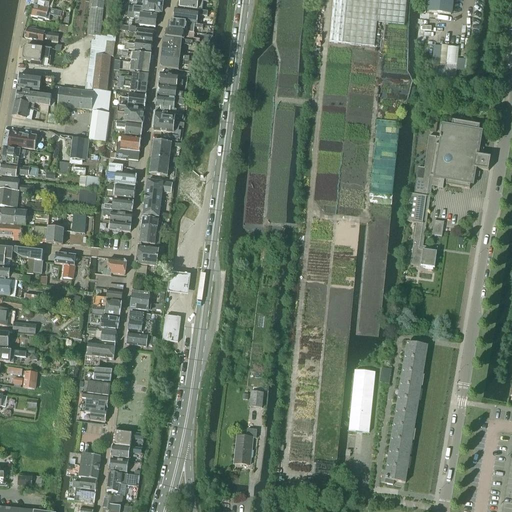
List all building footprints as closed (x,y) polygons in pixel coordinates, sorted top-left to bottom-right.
[(49,10),(51,0),(49,0),(35,0),(33,6),(49,10)] [(134,7),(133,14),(134,14),(135,14),(141,15),(143,16),(143,14),(157,15),(160,16),(160,11),(163,11),(164,2),(147,0),(145,0),(144,8),(134,7)] [(179,9),(193,11),(200,12),(202,12),(202,4),(200,4),(201,2),(209,3),(209,0),(181,0),(181,1),(179,2),(179,9)] [(375,47),(377,23),(404,26),(406,0),(333,0),(330,42),(375,47)] [(430,0),(429,13),(451,15),(452,0),(430,0)] [(91,42),(85,92),(62,90),(60,92),(58,107),(94,112),(108,113),(110,93),(106,93),(111,57),(112,57),(115,37),(107,36),(107,38),(100,37),(104,2),(92,1),(91,9),(92,9),(89,36),(96,37),(95,43),(91,42)] [(31,17),(49,21),(50,16),(60,18),(61,13),(33,7),(31,17)] [(173,17),(172,22),(196,25),(197,18),(197,14),(192,13),(176,11),(175,11),(175,14),(173,17)] [(134,15),(134,19),(140,20),(139,27),(154,29),(155,29),(157,17),(143,16),(141,15),(135,14),(134,14),(134,15)] [(170,25),(169,31),(194,34),(194,28),(202,29),(203,25),(196,25),(172,22),(172,25),(170,25)] [(137,34),(136,41),(152,43),(152,42),(154,40),(153,38),(154,33),(136,30),(136,28),(130,28),(125,27),(124,32),(129,33),(137,34)] [(43,43),(44,41),(58,44),(59,37),(49,34),(44,34),(27,30),(25,39),(43,43)] [(167,32),(166,39),(197,42),(199,42),(199,40),(194,39),(195,34),(194,34),(187,33),(169,31),(169,32),(167,32)] [(208,44),(213,37),(204,36),(203,44),(208,44)] [(197,42),(166,39),(166,40),(164,40),(163,47),(182,49),(182,45),(191,46),(191,45),(197,45),(197,42)] [(118,50),(129,52),(130,51),(151,54),(152,49),(153,47),(152,45),(152,43),(136,41),(136,46),(126,45),(125,48),(118,47),(118,50)] [(51,45),(50,50),(42,49),(42,50),(25,47),(23,61),(31,63),(31,66),(46,68),(49,51),(54,52),(54,51),(60,52),(61,47),(51,45)] [(457,65),(458,48),(448,47),(446,64),(457,65)] [(163,49),(162,59),(188,62),(189,58),(180,56),(181,51),(163,49)] [(133,54),(132,63),(150,65),(150,62),(151,60),(151,58),(151,56),(133,54)] [(162,59),(161,69),(179,71),(179,65),(184,66),(188,66),(188,62),(162,59)] [(131,72),(149,75),(149,74),(150,72),(149,69),(150,65),(132,63),(131,72)] [(39,93),(40,85),(52,86),(53,80),(19,75),(17,89),(39,93)] [(119,83),(120,83),(125,83),(124,85),(147,88),(148,84),(148,82),(148,80),(148,77),(133,75),(133,80),(120,78),(119,83)] [(160,75),(159,86),(177,88),(177,86),(182,86),(183,82),(178,81),(178,77),(160,75)] [(131,94),(147,95),(147,91),(148,90),(147,88),(124,85),(124,88),(132,89),(131,94)] [(159,86),(157,97),(185,101),(186,96),(176,94),(177,88),(159,86)] [(52,98),(17,92),(15,102),(34,105),(50,108),(52,98)] [(118,107),(119,107),(145,110),(147,97),(130,95),(129,101),(119,100),(118,107)] [(157,97),(156,109),(157,109),(157,113),(175,116),(176,111),(174,111),(175,104),(177,104),(177,106),(184,106),(184,101),(185,101),(157,97)] [(31,121),(34,105),(15,102),(12,118),(31,121)] [(119,109),(118,116),(125,116),(144,119),(145,112),(119,109)] [(94,112),(90,141),(105,143),(109,114),(108,113),(94,112)] [(155,113),(154,125),(159,126),(159,125),(179,127),(180,123),(174,123),(175,116),(157,113),(155,113)] [(49,115),(48,123),(55,125),(57,117),(49,115)] [(125,116),(125,124),(144,126),(144,119),(125,116)] [(410,195),(406,223),(416,224),(413,246),(423,248),(426,227),(433,178),(440,179),(439,189),(443,190),(444,180),(447,180),(446,186),(469,190),(470,186),(473,186),(474,177),(479,178),(480,172),(475,171),(476,169),(488,171),(491,158),(478,156),(478,153),(483,154),(484,148),(480,148),(482,131),(479,131),(479,129),(479,126),(452,122),(452,127),(443,126),(443,127),(441,127),(440,132),(442,132),(441,137),(440,137),(440,139),(429,137),(424,169),(418,168),(416,179),(414,195),(410,195)] [(126,136),(142,138),(144,126),(125,124),(112,123),(111,126),(117,127),(117,129),(127,130),(126,136)] [(154,125),(153,132),(154,132),(173,134),(174,131),(178,131),(179,127),(159,125),(159,126),(154,125)] [(37,137),(9,132),(6,146),(34,151),(37,137)] [(116,155),(116,159),(138,162),(139,154),(140,154),(142,140),(123,137),(123,138),(122,145),(118,144),(116,155)] [(73,138),(71,160),(82,161),(85,140),(73,138)] [(154,142),(150,175),(168,178),(172,144),(154,142)] [(20,167),(21,162),(19,160),(21,160),(25,158),(26,152),(20,151),(4,148),(1,164),(20,167)] [(58,163),(57,173),(67,174),(69,164),(58,163)] [(0,176),(16,178),(17,175),(28,177),(29,169),(1,165),(0,172),(0,176)] [(110,165),(108,180),(116,181),(115,185),(135,187),(136,187),(137,176),(122,175),(123,167),(110,165)] [(100,179),(87,177),(85,189),(98,191),(100,179)] [(0,189),(32,194),(33,188),(18,187),(19,181),(0,178),(0,189)] [(147,181),(143,217),(159,219),(162,192),(171,193),(172,185),(147,181)] [(114,198),(134,200),(135,190),(108,187),(107,190),(115,191),(114,198)] [(0,207),(16,209),(17,198),(18,192),(0,190),(0,207)] [(80,191),(78,206),(95,208),(97,193),(80,191)] [(101,210),(105,211),(132,214),(133,203),(113,201),(113,207),(101,206),(101,210)] [(0,224),(27,227),(28,213),(0,210),(0,224)] [(112,214),(111,222),(131,225),(132,216),(112,214)] [(74,217),(72,233),(85,234),(86,218),(74,217)] [(143,218),(141,234),(142,234),(142,236),(156,237),(156,236),(158,220),(143,218)] [(110,230),(130,233),(131,225),(111,222),(110,230)] [(432,237),(442,239),(444,223),(434,222),(432,237)] [(0,226),(0,237),(20,239),(21,228),(0,226)] [(47,242),(46,245),(62,246),(63,246),(63,241),(64,232),(64,231),(48,229),(47,242)] [(140,237),(139,244),(155,246),(156,239),(156,237),(142,236),(142,237),(140,237)] [(413,246),(410,266),(434,269),(437,250),(423,248),(413,246)] [(139,247),(137,265),(157,267),(158,259),(163,259),(165,247),(159,247),(159,249),(139,247)] [(12,262),(13,254),(13,250),(0,248),(0,266),(9,267),(10,262),(12,262)] [(35,262),(33,273),(33,275),(41,276),(43,262),(42,262),(44,252),(16,249),(14,251),(13,250),(13,254),(23,259),(29,260),(35,262)] [(56,254),(54,265),(65,266),(74,267),(75,266),(76,256),(56,254)] [(108,270),(103,269),(102,276),(111,277),(111,275),(125,276),(127,264),(125,262),(109,260),(108,270)] [(73,280),(74,267),(65,266),(63,279),(73,280)] [(0,279),(12,281),(30,282),(30,277),(9,275),(10,270),(0,268),(0,279)] [(171,271),(169,291),(188,294),(191,273),(171,271)] [(0,296),(11,297),(12,281),(0,279),(0,296)] [(109,291),(108,299),(108,300),(108,302),(122,303),(123,293),(109,291)] [(134,292),(132,303),(149,305),(151,294),(134,292)] [(0,306),(9,307),(11,306),(11,308),(22,310),(23,302),(4,299),(4,297),(0,296),(0,306)] [(80,299),(72,296),(69,302),(78,306),(80,299)] [(95,307),(93,316),(91,316),(105,318),(105,316),(120,317),(122,303),(108,302),(108,300),(108,299),(95,298),(94,307),(95,307)] [(131,310),(148,313),(149,310),(149,305),(132,303),(131,310)] [(0,326),(1,326),(7,327),(9,311),(0,310),(0,326)] [(131,312),(130,320),(150,323),(151,315),(148,315),(131,312)] [(100,329),(102,330),(118,332),(120,320),(105,318),(91,316),(90,325),(100,326),(100,329)] [(163,342),(178,344),(181,319),(166,317),(165,319),(163,342)] [(129,331),(129,334),(152,337),(154,324),(150,323),(130,320),(128,331),(129,331)] [(14,325),(13,332),(13,334),(35,337),(36,326),(24,324),(24,326),(14,325)] [(97,340),(101,340),(103,340),(102,343),(117,345),(118,334),(102,332),(103,331),(94,330),(91,330),(87,330),(87,335),(91,335),(98,336),(97,340)] [(0,347),(8,348),(10,334),(0,332),(0,347)] [(128,334),(127,345),(146,348),(147,343),(152,344),(153,337),(152,337),(129,334),(128,334)] [(86,369),(96,371),(99,371),(100,365),(98,363),(94,362),(94,359),(114,362),(116,347),(89,343),(86,369)] [(393,486),(393,485),(393,482),(405,484),(427,347),(414,344),(407,344),(386,474),(383,473),(381,484),(393,486)] [(0,362),(13,364),(14,357),(25,358),(26,353),(0,350),(0,362)] [(8,369),(7,374),(22,377),(23,371),(8,369)] [(380,384),(389,385),(391,371),(382,369),(380,384)] [(95,375),(86,374),(85,383),(94,384),(94,383),(111,384),(113,373),(99,371),(96,371),(95,375)] [(354,372),(349,432),(369,434),(375,374),(354,372)] [(26,373),(24,389),(35,391),(37,374),(26,373)] [(89,384),(87,395),(110,397),(111,386),(94,384),(85,383),(89,384)] [(249,407),(262,409),(263,394),(251,393),(249,407)] [(84,394),(82,407),(93,409),(93,407),(108,410),(110,397),(87,395),(84,394)] [(25,408),(36,410),(37,402),(26,401),(25,408)] [(91,414),(90,421),(106,423),(108,412),(106,411),(106,412),(93,410),(93,409),(82,407),(81,413),(91,414)] [(234,464),(250,466),(252,440),(256,440),(257,431),(247,430),(246,438),(237,437),(234,464)] [(115,433),(113,445),(130,448),(132,439),(142,440),(142,435),(134,433),(134,435),(115,433)] [(113,446),(111,458),(129,460),(130,453),(141,455),(142,455),(142,450),(113,446)] [(81,467),(81,468),(99,470),(100,469),(101,459),(98,458),(83,456),(81,467)] [(111,460),(110,472),(127,474),(129,462),(111,460)] [(81,469),(79,479),(82,480),(98,482),(99,471),(99,470),(81,468),(81,469)] [(109,474),(107,492),(118,494),(119,486),(138,488),(140,478),(131,476),(109,474)] [(32,489),(32,488),(41,488),(41,478),(19,476),(18,487),(32,489)] [(74,484),(73,490),(77,490),(96,493),(98,482),(82,480),(81,485),(74,484)] [(77,490),(75,503),(78,503),(82,504),(95,506),(96,493),(77,490)] [(106,495),(105,504),(105,505),(122,507),(123,497),(106,495)]
